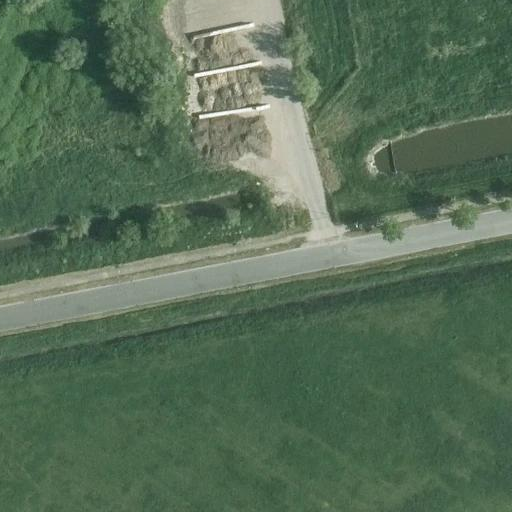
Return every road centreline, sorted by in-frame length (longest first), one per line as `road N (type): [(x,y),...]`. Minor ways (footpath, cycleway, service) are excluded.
road 1 (residential): [(0,319),(511,219)]
road 2 (track): [(326,256),(272,0)]
